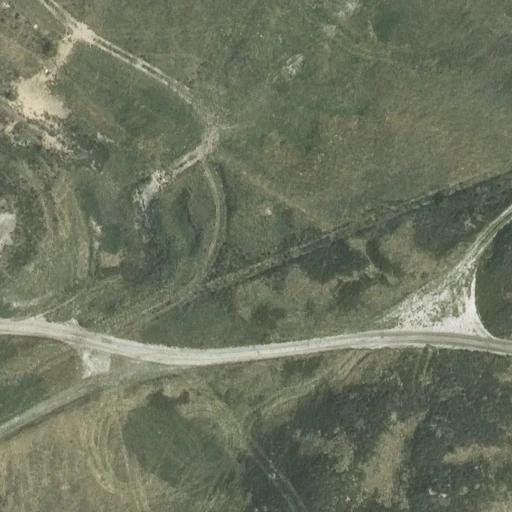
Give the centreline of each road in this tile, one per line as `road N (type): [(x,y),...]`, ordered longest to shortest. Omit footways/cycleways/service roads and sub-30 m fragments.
road 1 (track): [(0,438),(82,398),(213,358),(359,340),(463,269),(511,215)]
road 2 (track): [(0,328),(213,358)]
road 3 (track): [(359,340),(511,350)]
